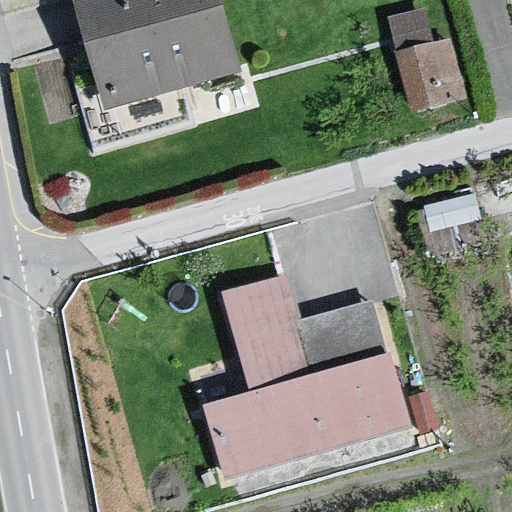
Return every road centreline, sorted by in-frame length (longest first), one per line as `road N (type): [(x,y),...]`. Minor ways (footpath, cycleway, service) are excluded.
road 1 (residential): [(0,278),(511,137)]
road 2 (tertiary): [(0,293),(38,511)]
